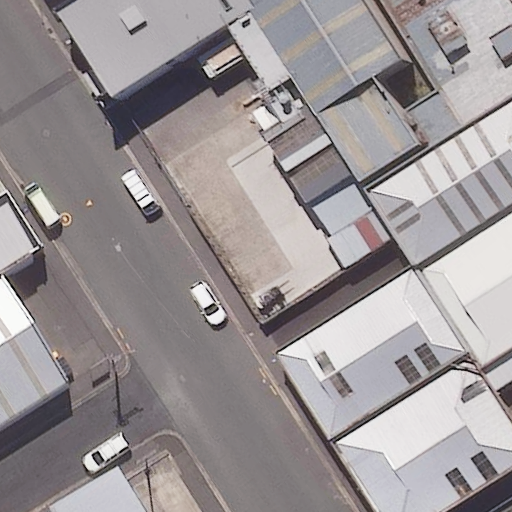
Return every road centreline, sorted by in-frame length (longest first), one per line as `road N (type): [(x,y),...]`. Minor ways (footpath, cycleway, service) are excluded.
road 1 (unclassified): [(0,32),(214,356)]
road 2 (unclassified): [(0,492),(214,356)]
road 3 (unclassified): [(214,356),(312,511)]
